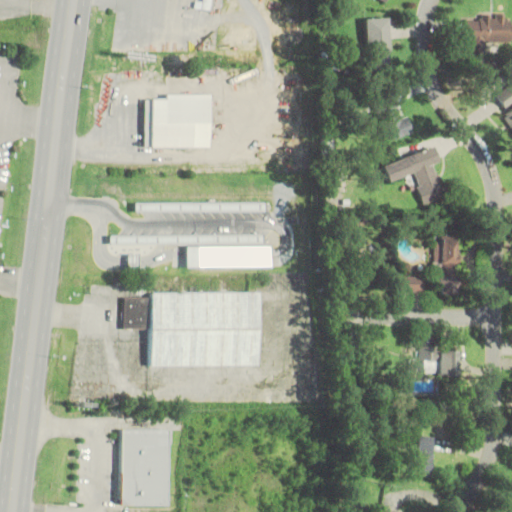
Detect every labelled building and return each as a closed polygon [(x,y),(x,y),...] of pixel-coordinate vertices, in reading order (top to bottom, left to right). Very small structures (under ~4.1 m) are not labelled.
[(202,0),(201,9),(211,10),(212,0),(202,0)] [(366,19),(367,69),(390,69),(388,18),(366,19)] [(465,18),(465,44),(510,44),(510,18),(465,18)] [(511,78),(511,76),(491,85),(511,129),(511,78)] [(387,141),(410,133),(396,94),(373,102),(387,141)] [(210,148),(210,95),(144,95),(144,148),(210,148)] [(382,164),(388,182),(412,174),(423,204),(447,196),(436,164),(439,163),(433,146),(382,164)] [(457,236),(435,235),(434,293),(456,293),(457,236)] [(184,267),(269,267),(269,247),(184,247),(184,267)] [(126,254),(126,268),(135,268),(135,254),(126,254)] [(422,277),(398,277),(398,293),(422,293),(422,277)] [(256,364),(255,292),(149,292),(149,365),(256,364)] [(123,328),(148,328),(148,297),(123,297),(123,328)] [(458,350),(424,350),(424,374),(457,374),(458,350)] [(167,505),(167,429),(119,429),(119,505),(167,505)] [(432,437),(413,435),(408,473),(427,476),(432,437)]
